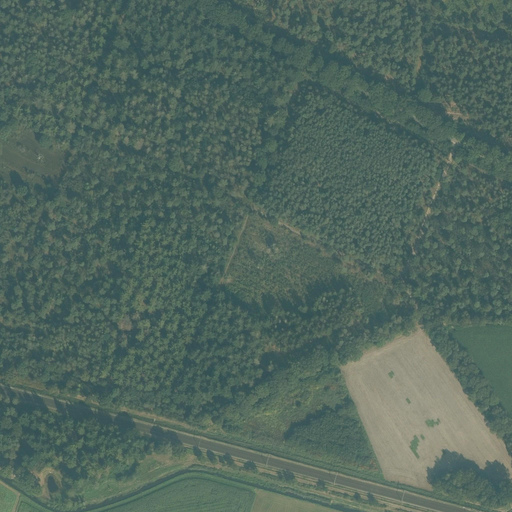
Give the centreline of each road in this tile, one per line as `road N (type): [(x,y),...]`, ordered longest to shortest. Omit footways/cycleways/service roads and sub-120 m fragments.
road 1 (track): [(250,209),(170,400),(195,409),(425,314)]
road 2 (unclassified): [(511,169),(184,0)]
road 3 (track): [(250,209),(78,127),(0,103)]
road 4 (track): [(250,209),(401,280),(418,304)]
road 5 (track): [(0,354),(170,400)]
road 6 (track): [(401,280),(461,129)]
road 7 (track): [(305,62),(250,209)]
